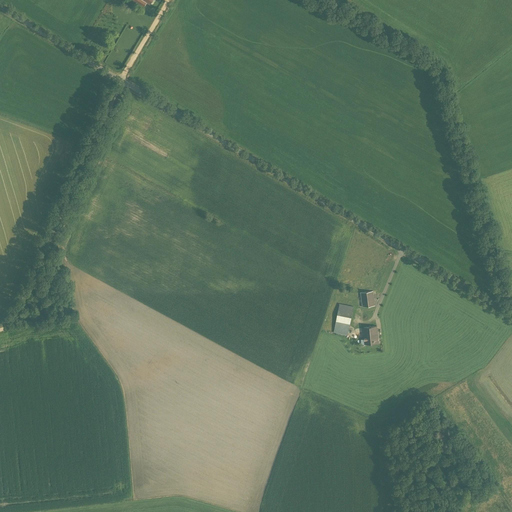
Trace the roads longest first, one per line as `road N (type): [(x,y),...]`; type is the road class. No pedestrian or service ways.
road 1 (tertiary): [(123,82),(511,315)]
road 2 (unclassified): [(0,329),(12,322),(123,82)]
road 3 (tertiary): [(0,6),(123,82)]
